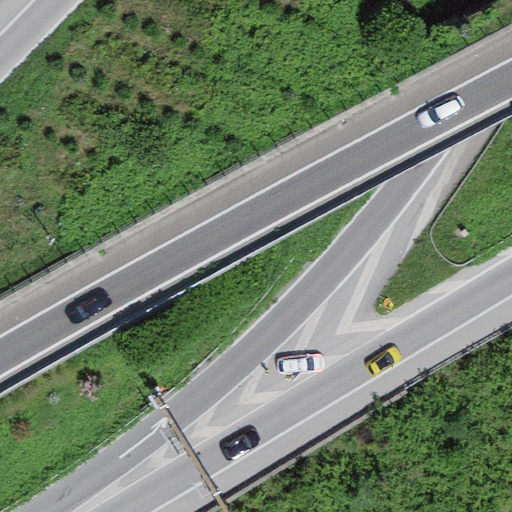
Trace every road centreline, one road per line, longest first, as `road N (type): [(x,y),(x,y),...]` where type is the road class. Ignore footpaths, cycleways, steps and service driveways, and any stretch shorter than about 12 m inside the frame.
road 1 (trunk): [(39,511),(260,339),(352,240),(406,175),(511,1)]
road 2 (primary): [(511,78),(0,345)]
road 3 (primary): [(117,511),(511,274)]
